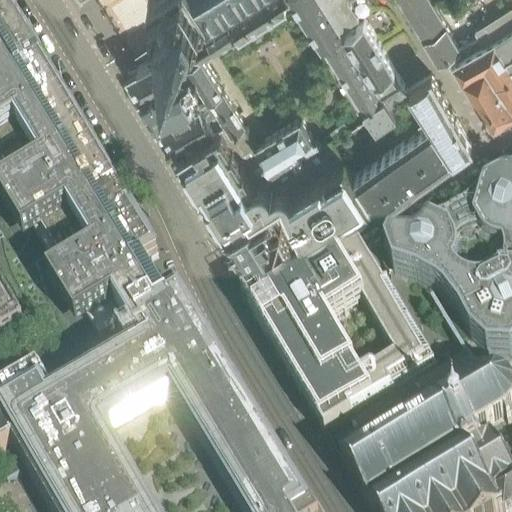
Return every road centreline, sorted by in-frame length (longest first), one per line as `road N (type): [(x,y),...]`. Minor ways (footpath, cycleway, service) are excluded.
road 1 (tertiary): [(45,0),(166,199),(217,305)]
road 2 (residential): [(217,305),(376,226),(511,132)]
road 3 (tertiary): [(217,305),(342,511)]
